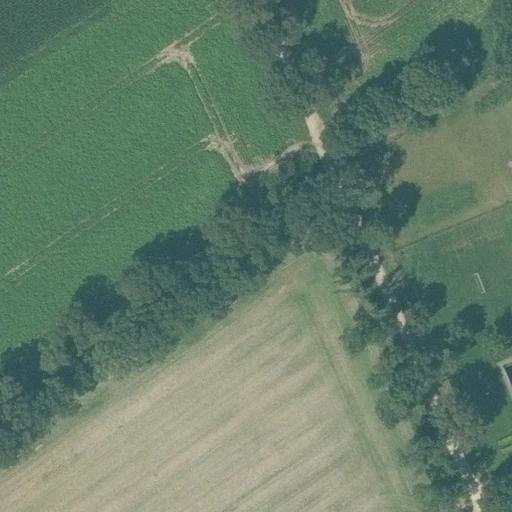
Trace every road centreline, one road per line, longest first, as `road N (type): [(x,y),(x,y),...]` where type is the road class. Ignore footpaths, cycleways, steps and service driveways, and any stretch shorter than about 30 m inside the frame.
road 1 (track): [(322,163),(0,390)]
road 2 (track): [(322,163),(408,350)]
road 3 (track): [(253,0),(322,163)]
road 4 (unclassified): [(408,350),(480,511)]
